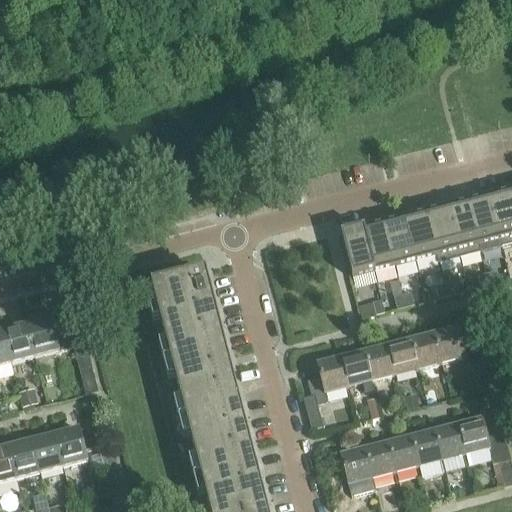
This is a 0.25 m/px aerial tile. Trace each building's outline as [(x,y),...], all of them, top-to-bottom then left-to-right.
[(511,204),(510,196),(489,202),(502,251),(511,248),(511,204)] [(489,202),(468,207),(481,257),(482,256),(480,249),(499,244),(501,252),(502,251),(489,202)] [(468,207),(447,212),(460,262),(481,257),(468,207)] [(447,212),(426,218),(439,267),(460,262),(447,212)] [(426,218),(405,223),(416,266),(436,261),(438,268),(439,267),(426,218)] [(405,223),(385,229),(395,271),(416,266),(405,223)] [(385,229),(364,234),(375,277),(395,271),(385,229)] [(364,234),(342,240),(353,282),(375,277),(364,234)] [(495,276),(486,278),(490,291),(498,289),(495,276)] [(152,291),(161,324),(209,511),(267,511),(206,277),(152,291)] [(486,278),(478,280),(481,293),(490,291),(486,278)] [(453,286),(445,289),(448,301),(456,299),(453,286)] [(445,289),(436,291),(439,304),(448,301),(445,289)] [(411,297),(403,299),(406,312),(415,310),(411,297)] [(403,299),(394,302),(398,314),(406,312),(403,299)] [(382,305),(373,307),(377,320),(385,318),(382,305)] [(27,330),(35,363),(74,353),(69,335),(55,338),(51,324),(27,330)] [(27,330),(4,336),(12,369),(35,363),(27,330)] [(82,331),(69,335),(74,353),(76,359),(88,355),(82,331)] [(459,334),(435,340),(442,369),(466,363),(459,334)] [(4,336),(0,337),(0,371),(12,369),(4,336)] [(435,340),(411,346),(419,375),(442,369),(435,340)] [(411,346),(388,352),(396,381),(419,375),(411,346)] [(388,352),(365,358),(372,387),(396,381),(388,352)] [(88,355),(76,359),(78,367),(90,364),(88,355)] [(365,358),(342,364),(349,393),(372,387),(365,358)] [(472,366),(474,374),(486,371),(484,363),(472,366)] [(90,364),(78,367),(80,375),(92,372),(90,364)] [(321,383),(309,386),(313,401),(315,400),(317,408),(318,409),(328,406),(327,399),(349,393),(342,364),(318,371),(321,383)] [(486,371),(474,374),(476,381),(488,378),(486,371)] [(92,372),(80,375),(82,383),(94,380),(92,372)] [(488,378),(476,381),(478,389),(490,386),(488,378)] [(94,380),(82,383),(84,391),(96,388),(94,380)] [(490,386),(478,389),(480,397),(492,394),(490,386)] [(96,388),(84,391),(86,400),(99,396),(96,388)] [(34,394),(20,398),(23,412),(38,408),(34,394)] [(304,403),(306,411),(317,408),(315,400),(313,401),(304,403)] [(377,406),(368,408),(372,424),(381,422),(377,406)] [(317,408),(306,411),(308,419),(319,416),(318,409),(317,408)] [(319,416),(308,419),(310,427),(321,424),(319,416)] [(321,424),(310,427),(312,435),(323,432),(321,424)] [(458,431),(466,460),(489,454),(493,470),(499,468),(497,460),(508,457),(504,441),(487,445),(482,425),(458,431)] [(458,431),(435,437),(442,466),(466,460),(458,431)] [(80,435),(56,441),(64,473),(88,466),(80,435)] [(435,437),(412,444),(419,472),(442,466),(435,437)] [(56,441),(32,447),(41,479),(64,473),(56,441)] [(412,444),(389,450),(396,478),(419,472),(412,444)] [(32,447),(9,453),(17,485),(41,479),(32,447)] [(389,450),(365,456),(373,484),(396,478),(389,450)] [(9,453),(0,455),(0,489),(17,485),(9,453)] [(102,458),(104,467),(116,464),(114,455),(102,458)] [(373,484),(365,456),(342,462),(349,490),(373,484)] [(497,460),(499,468),(510,465),(508,457),(497,460)] [(116,464),(104,467),(106,475),(118,472),(116,464)] [(511,471),(510,465),(499,468),(501,476),(511,473),(511,471)] [(118,472),(106,475),(108,483),(120,480),(118,472)] [(511,473),(501,476),(503,484),(511,481),(511,473)] [(120,480),(108,483),(110,491),(122,488),(120,480)] [(511,481),(503,484),(505,492),(511,489),(511,481)] [(122,488),(110,491),(112,500),(124,496),(122,488)] [(124,496),(112,500),(114,508),(127,505),(124,496)]
